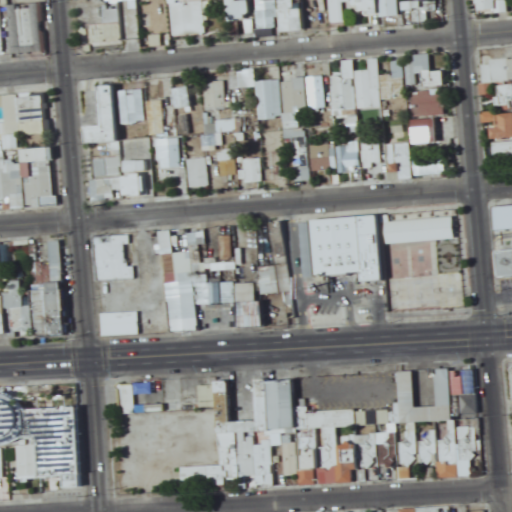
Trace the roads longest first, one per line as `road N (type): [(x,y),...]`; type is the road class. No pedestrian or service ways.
road 1 (residential): [(0,71),(511,25)]
road 2 (tertiary): [(61,0),(105,511)]
road 3 (tertiary): [(461,0),(501,511)]
road 4 (residential): [(0,220),(511,182)]
road 5 (residential): [(511,485),(30,511)]
road 6 (secondary): [(93,364),(488,343)]
road 7 (secondary): [(486,324),(174,342)]
